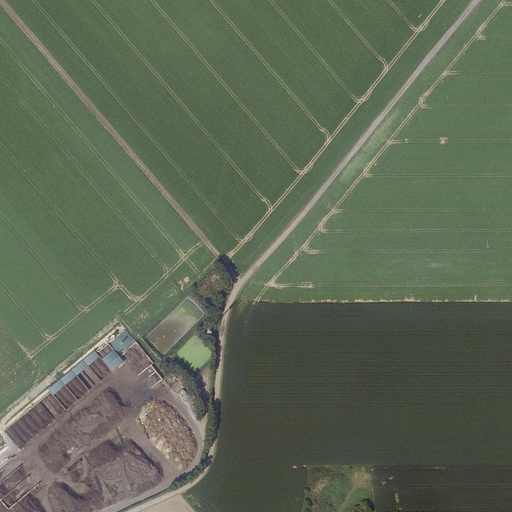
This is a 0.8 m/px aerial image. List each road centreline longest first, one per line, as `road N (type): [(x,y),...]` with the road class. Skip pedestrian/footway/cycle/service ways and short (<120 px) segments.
road 1 (track): [(136,511),(195,483),(206,468),(220,338),(242,281),(475,0)]
road 2 (track): [(242,281),(0,0)]
